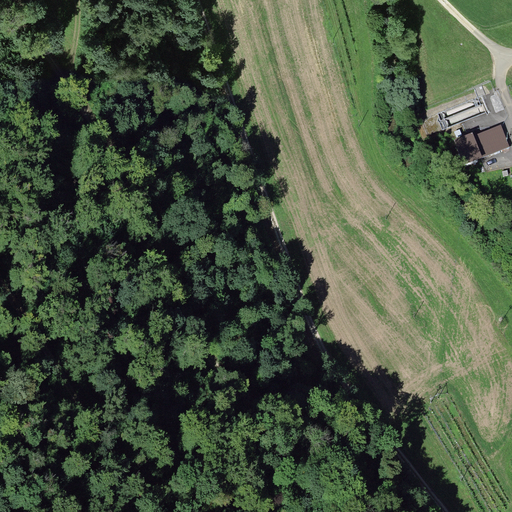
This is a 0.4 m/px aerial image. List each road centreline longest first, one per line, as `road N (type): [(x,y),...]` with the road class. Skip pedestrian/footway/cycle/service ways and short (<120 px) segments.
road 1 (track): [(13,0),(114,150),(147,211),(187,324),(219,370),(319,436),(397,511)]
road 2 (track): [(442,511),(314,336),(193,0)]
road 3 (track): [(0,282),(151,511)]
